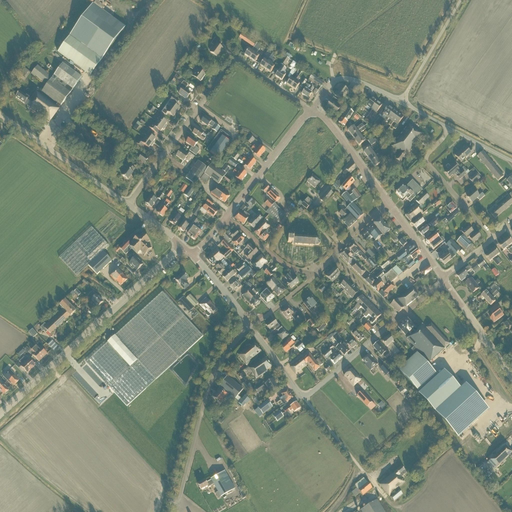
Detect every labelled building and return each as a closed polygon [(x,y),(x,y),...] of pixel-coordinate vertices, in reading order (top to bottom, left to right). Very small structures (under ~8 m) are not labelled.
[(77,0),(36,0),(34,4),(67,27),(83,4),(77,0)] [(90,45),(107,22),(90,9),(73,32),(90,45)] [(57,52),(90,76),(122,32),(107,22),(90,45),(87,49),(69,36),(57,52)] [(251,40),(242,34),(239,37),(249,44),(251,40)] [(210,53),(217,58),(223,49),(219,46),(221,43),(215,38),(211,44),(215,46),(210,53)] [(244,55),(250,59),(257,48),(259,45),(257,43),(251,51),(249,49),(244,55)] [(259,50),(257,48),(250,59),(255,62),(259,57),(256,55),(259,50)] [(260,66),(265,69),(272,59),(270,57),(267,62),(264,60),(260,66)] [(280,65),(283,66),(286,62),(287,63),(289,60),(285,58),(280,65)] [(275,60),(272,59),(265,69),(270,73),(274,67),(271,65),(275,60)] [(62,63),(59,68),(52,78),(38,66),(31,74),(46,86),(42,92),(58,104),(56,105),(37,91),(31,99),(29,98),(30,97),(27,96),(20,91),(15,97),(31,108),(30,109),(49,123),(70,93),(81,77),(62,63)] [(194,63),(190,68),(194,71),(191,76),(199,82),(204,75),(197,70),(199,67),(194,63)] [(280,65),(274,73),(276,74),(279,71),(282,67),(283,66),(280,65)] [(276,74),(275,76),(282,81),(285,76),(284,75),(285,73),(284,72),(286,70),(282,67),(279,71),(276,74)] [(287,84),(291,87),(298,77),(297,76),(293,81),(291,79),(287,84)] [(300,78),(298,77),(291,87),(295,90),(299,85),(297,83),(300,78)] [(313,80),(322,86),(324,83),(315,77),(313,80)] [(179,94),(186,99),(190,94),(185,90),(188,85),(183,82),(179,88),(182,90),(179,94)] [(308,85),(301,94),(308,99),(312,94),(311,93),(313,89),(308,85)] [(342,86),(338,91),(345,96),(349,92),(342,86)] [(342,101),(345,96),(338,91),(335,96),(342,101)] [(177,112),(180,109),(176,106),(179,102),(173,97),(170,101),(173,103),(167,112),(173,117),(177,111),(177,112)] [(369,114),(372,110),(371,109),(377,102),(372,98),(370,101),(366,99),(362,105),(365,107),(366,106),(370,109),(367,113),(369,114)] [(326,108),(331,111),(336,104),(331,101),(326,108)] [(377,102),(371,109),(372,110),(375,112),(372,116),(374,118),(377,114),(376,113),(382,105),(377,102)] [(340,108),(336,104),(331,111),(335,115),(340,108)] [(386,123),(389,119),(388,118),(393,110),(389,107),(385,111),(384,110),(380,115),(383,117),(384,115),(387,117),(384,121),(386,123)] [(339,123),(344,127),(347,122),(353,113),(348,110),(344,115),(339,123)] [(393,110),(388,118),(389,119),(391,121),(388,125),(390,126),(393,122),(398,114),(393,110)] [(159,120),(157,123),(165,129),(166,127),(165,126),(167,123),(162,119),(164,117),(158,113),(155,118),(159,120)] [(393,122),(396,124),(393,128),(395,130),(398,126),(398,125),(403,118),(398,114),(393,122)] [(201,122),(208,127),(208,126),(212,128),(214,124),(205,117),(201,122)] [(165,129),(157,123),(155,125),(152,122),(148,127),(157,134),(159,131),(160,132),(162,130),(164,130),(165,129)] [(401,153),(396,160),(400,163),(409,152),(410,152),(422,135),(408,124),(391,146),(401,153)] [(348,131),(352,136),(364,127),(362,125),(355,130),(353,127),(348,131)] [(366,129),(364,127),(352,136),(355,141),(361,137),(359,134),(366,129)] [(147,137),(145,139),(153,145),(154,143),(153,142),(155,140),(150,136),(152,133),(146,129),(143,134),(147,137)] [(207,136),(203,134),(196,129),(193,134),(200,139),(203,141),(207,136)] [(233,140),(221,131),(217,136),(207,150),(210,153),(218,158),(229,142),(231,143),(233,140)] [(363,140),(361,137),(355,141),(359,146),(366,141),(365,138),(363,140)] [(195,147),(197,143),(190,138),(186,143),(192,147),(189,151),(196,156),(200,150),(195,147)] [(152,147),(153,145),(145,139),(143,142),(139,139),(136,143),(141,147),(143,145),(149,149),(150,146),(152,147)] [(254,146),(253,147),(262,155),(265,151),(260,147),(258,149),(254,146)] [(259,158),(262,155),(253,147),(252,149),(256,152),(254,155),(259,158)] [(371,147),(364,153),(367,158),(373,154),(371,151),(373,150),(371,147)] [(460,151),(455,156),(461,162),(468,156),(469,157),(473,153),(470,150),(468,151),(465,148),(461,152),(460,151)] [(180,151),(176,156),(184,162),(185,159),(188,161),(191,158),(192,160),(194,157),(189,153),(187,156),(180,151)] [(367,158),(371,163),(384,154),(382,152),(375,156),(373,154),(367,158)] [(477,156),(483,163),(488,158),(483,152),(477,156)] [(138,159),(145,164),(148,159),(142,154),(138,159)] [(385,156),(384,154),(371,163),(375,168),(380,164),(378,161),(385,156)] [(245,158),(243,159),(253,166),(256,162),(251,159),(249,161),(245,158)] [(493,165),(488,158),(483,163),(488,169),(493,165)] [(228,162),(235,168),(238,165),(231,159),(228,162)] [(250,170),(253,166),(243,159),(242,161),(247,164),(245,167),(250,170)] [(198,162),(186,179),(195,185),(207,168),(198,162)] [(212,164),(204,174),(200,179),(206,184),(210,178),(219,185),(222,180),(228,185),(231,180),(225,176),(226,175),(212,164)] [(448,170),(445,173),(449,178),(454,174),(460,180),(465,175),(462,172),(461,173),(454,164),(447,170),(448,170)] [(222,170),(226,174),(230,169),(226,165),(222,170)] [(341,176),(344,179),(349,174),(356,168),(353,165),(352,166),(351,166),(347,169),(341,176)] [(499,171),(493,165),(488,169),(493,176),(499,171)] [(122,176),(128,180),(133,173),(133,172),(135,169),(132,167),(130,170),(127,168),(122,176)] [(235,170),(234,171),(243,178),(247,174),(242,170),(240,173),(235,170)] [(243,178),(234,171),(233,172),(237,176),(236,178),(240,182),(243,178)] [(503,177),(499,171),(493,176),(498,181),(503,177)] [(480,179),(476,174),(469,179),(473,184),(480,179)] [(307,182),(315,188),(320,182),(312,176),(307,182)] [(354,182),(349,178),(341,187),(346,191),(354,182)] [(396,193),(403,200),(405,197),(410,203),(422,191),(412,181),(405,189),(402,186),(396,193)] [(220,200),(224,203),(230,196),(225,193),(226,191),(217,185),(211,194),(219,200),(220,200)] [(280,198),(271,190),(270,191),(269,189),(266,186),(262,191),(265,193),(267,194),(266,195),(275,203),(280,198)] [(184,195),(189,199),(195,190),(190,187),(184,195)] [(351,192),(353,194),(357,200),(361,197),(355,189),(351,192)] [(329,190),(324,197),(327,200),(333,193),(329,190)] [(479,201),(485,196),(482,193),(479,196),(474,191),(467,197),(472,203),(477,198),(479,201)] [(349,196),(346,193),(341,196),(349,206),(357,200),(353,194),(349,196)] [(416,201),(420,206),(429,198),(425,193),(416,201)] [(157,200),(151,196),(145,204),(146,204),(145,205),(148,207),(148,206),(151,208),(157,200)] [(511,201),(509,197),(503,203),(507,208),(511,203),(511,201)] [(302,205),(307,209),(313,202),(308,198),(302,205)] [(157,213),(163,217),(167,211),(165,209),(168,204),(169,205),(171,202),(168,199),(157,213)] [(266,212),(276,223),(285,214),(274,204),(270,199),(265,204),(269,209),(266,212)] [(214,204),(208,200),(206,203),(207,203),(202,209),(213,217),(217,212),(211,207),(214,204)] [(503,203),(496,208),(501,213),(507,208),(503,203)] [(363,215),(352,204),(344,211),(343,210),(339,213),(344,219),(342,221),(349,228),(357,221),(363,215)] [(405,215),(410,222),(415,218),(415,219),(423,213),(416,205),(408,212),(409,212),(405,215)] [(170,222),(175,226),(181,218),(180,217),(184,211),(180,208),(179,211),(176,215),(175,214),(170,222)] [(495,219),(501,213),(496,208),(490,213),(495,219)] [(234,219),(244,225),(248,218),(243,215),(238,212),(234,219)] [(254,229),(263,219),(259,214),(253,220),(249,224),(254,229)] [(178,228),(183,232),(188,225),(186,224),(190,218),(187,216),(178,228)] [(412,224),(416,229),(424,222),(420,217),(412,224)] [(373,224),(374,225),(382,235),(383,236),(387,234),(394,243),(397,241),(390,231),(380,219),(373,224)] [(426,226),(418,232),(422,236),(429,231),(438,224),(435,220),(428,225),(430,227),(427,229),(426,226)] [(253,231),(259,237),(264,232),(264,233),(268,229),(270,227),(269,227),(270,226),(263,221),(253,231)] [(373,238),(375,241),(382,235),(374,225),(367,230),(373,238)] [(192,237),(191,238),(195,240),(201,232),(197,229),(199,227),(197,226),(196,228),(193,226),(187,234),(192,237)] [(477,232),(475,234),(469,227),(462,232),(467,239),(469,237),(474,243),(481,237),(477,232)] [(109,247),(91,228),(59,258),(77,277),(88,266),(97,275),(112,261),(103,252),(109,247)] [(264,233),(264,232),(259,237),(264,242),(269,236),(268,235),(270,232),(268,229),(264,233)] [(137,255),(138,254),(142,255),(145,257),(147,254),(149,256),(151,254),(150,252),(152,249),(150,247),(149,243),(150,242),(142,235),(141,234),(138,230),(119,249),(126,255),(131,249),(137,255)] [(370,241),(373,238),(367,230),(361,236),(368,245),(371,243),(370,241)] [(225,240),(224,240),(227,244),(239,234),(236,231),(231,235),(232,236),(231,237),(229,235),(230,234),(228,232),(223,236),(224,238),(223,239),(225,240)] [(433,250),(445,240),(442,237),(440,239),(435,233),(426,241),(426,242),(426,243),(427,245),(429,245),(433,250)] [(465,250),(472,244),(463,235),(457,242),(465,250)] [(244,239),(241,236),(239,237),(238,236),(232,242),(236,247),(244,239)] [(292,243),(292,245),(315,246),(318,246),(320,242),(319,239),(316,238),(293,236),(293,238),(288,238),(289,238),(289,242),(288,242),(288,243),(292,243)] [(227,244),(224,240),(221,244),(228,251),(222,256),(216,249),(209,256),(210,256),(207,260),(213,266),(217,262),(218,264),(224,258),(225,259),(234,251),(227,244)] [(455,255),(460,250),(451,240),(446,245),(451,250),(455,255)] [(381,248),(375,241),(371,244),(377,251),(381,248)] [(504,242),(499,246),(504,251),(506,249),(508,251),(510,249),(509,247),(504,242)] [(354,258),(355,257),(356,256),(356,257),(357,256),(357,255),(357,254),(360,258),(361,257),(365,261),(367,259),(360,252),(352,243),(346,249),(354,258)] [(258,252),(253,248),(250,245),(246,249),(249,251),(245,255),(251,261),(257,254),(257,253),(258,252)] [(416,249),(413,245),(405,251),(408,255),(416,249)] [(370,248),(366,252),(372,258),(376,254),(370,248)] [(495,249),(490,253),(495,258),(500,254),(495,249)] [(340,255),(348,264),(354,259),(351,255),(349,256),(344,250),(340,255)] [(405,262),(406,263),(407,265),(409,268),(415,264),(412,261),(417,257),(416,257),(420,254),(417,250),(409,256),(411,258),(405,262)] [(447,254),(440,259),(444,265),(451,259),(456,256),(455,255),(451,250),(447,254)] [(397,258),(401,262),(404,259),(403,258),(407,255),(404,252),(397,258)] [(490,253),(485,257),(490,262),(493,260),(494,262),(496,260),(495,258),(490,253)] [(143,265),(136,258),(135,258),(131,255),(128,258),(132,262),(130,264),(137,271),(143,265)] [(264,259),(260,255),(252,262),(252,261),(250,263),(254,268),(264,259)] [(373,269),(373,268),(376,265),(371,258),(367,262),(373,269)] [(267,263),(264,259),(254,268),(257,271),(258,269),(259,270),(267,263)] [(351,268),(361,277),(365,272),(361,268),(362,267),(355,259),(350,264),(353,266),(351,268)] [(218,272),(221,276),(228,270),(226,267),(228,265),(223,260),(221,262),(222,263),(216,268),(219,271),(218,272)] [(477,264),(478,266),(472,270),(475,274),(480,269),(486,265),(483,260),(477,264)] [(380,266),(383,270),(389,264),(387,261),(380,266)] [(242,265),(237,270),(240,274),(245,269),(247,267),(244,264),(242,266),(242,265)] [(432,270),(429,266),(428,267),(427,266),(421,271),(424,276),(432,270)] [(238,276),(241,280),(251,271),(248,267),(238,276)] [(457,276),(461,282),(469,276),(467,273),(471,270),(469,267),(464,270),(457,276)] [(334,268),(330,272),(336,278),(340,274),(334,268)] [(121,286),(127,280),(123,275),(124,274),(119,269),(110,276),(115,282),(116,281),(121,286)] [(273,275),(268,269),(264,272),(269,278),(273,275)] [(223,277),(227,282),(237,273),(235,270),(232,273),(230,270),(223,277)] [(386,275),(386,274),(372,287),(383,299),(388,294),(395,287),(391,283),(397,277),(391,270),(386,275)] [(364,280),(372,287),(386,274),(383,271),(383,272),(376,278),(374,279),(370,275),(364,280)] [(336,278),(330,272),(326,276),(332,283),(336,278)] [(189,286),(185,281),(188,279),(183,273),(175,280),(184,290),(189,286)] [(285,284),(285,285),(293,278),(289,274),(285,278),(287,281),(285,283),(285,284)] [(293,278),(285,285),(286,286),(287,286),(288,285),(291,288),(298,282),(294,277),(293,278)] [(274,292),(278,297),(284,291),(281,287),(273,278),(266,284),(273,293),(274,292)] [(465,284),(468,287),(469,289),(470,288),(473,293),(479,288),(478,286),(481,283),(478,280),(475,283),(472,279),(465,284)] [(340,286),(344,290),(350,284),(346,280),(340,286)] [(230,286),(236,292),(241,287),(236,281),(230,286)] [(354,288),(350,284),(344,290),(348,294),(354,288)] [(406,308),(419,297),(411,287),(396,300),(395,300),(390,305),(398,313),(405,307),(406,308)] [(354,288),(348,294),(352,299),(358,292),(354,288)] [(242,296),(252,306),(252,305),(254,307),(260,302),(258,300),(259,299),(250,289),(242,296)] [(260,297),(267,304),(274,297),(268,289),(260,297)] [(338,294),(333,289),(330,292),(335,297),(338,294)] [(482,297),(486,301),(497,291),(495,290),(489,295),(486,292),(482,296),(482,297)] [(499,293),(497,291),(486,301),(491,306),(496,302),(493,299),(499,293)] [(203,337),(162,293),(86,362),(127,407),(203,337)] [(91,300),(98,307),(103,302),(96,295),(96,296),(94,293),(91,295),(94,298),(91,300)] [(198,304),(190,295),(186,299),(195,307),(198,304)] [(355,307),(357,309),(366,300),(362,296),(355,302),(357,305),(355,307)] [(319,306),(312,297),(303,304),(311,313),(319,306)] [(206,299),(199,305),(205,311),(206,311),(208,313),(206,314),(206,315),(208,317),(209,317),(211,315),(216,310),(211,306),(212,305),(206,299)] [(370,304),(366,300),(357,309),(358,310),(361,308),(363,310),(370,304)] [(70,317),(75,312),(65,301),(60,306),(63,309),(46,325),(45,324),(40,328),(45,333),(47,331),(50,335),(70,316),(70,317)] [(364,316),(373,307),(370,304),(363,310),(365,312),(363,315),(364,316)] [(490,319),(494,323),(504,316),(502,313),(503,312),(497,305),(490,311),(492,314),(494,313),(495,315),(490,319)] [(288,307),(282,313),(287,320),(291,316),(295,320),(296,319),(301,325),(305,323),(299,316),(296,312),(293,314),(288,307)] [(368,316),(371,318),(377,311),(373,307),(364,316),(366,318),(368,316)] [(377,311),(371,318),(373,320),(370,322),(372,324),(381,315),(377,311)] [(273,319),(266,326),(271,333),(279,326),(273,319)] [(420,391),(422,393),(425,390),(423,388),(437,375),(424,361),(425,359),(429,363),(450,344),(448,343),(445,340),(431,324),(426,328),(422,324),(416,329),(407,319),(398,328),(405,336),(409,332),(411,335),(406,339),(423,356),(421,358),(417,353),(398,370),(419,392),(420,391)] [(501,325),(503,328),(505,326),(509,331),(511,328),(511,320),(510,319),(504,324),(503,324),(501,325)] [(351,333),(359,342),(364,338),(358,331),(355,329),(351,333)] [(283,331),(277,336),(282,341),(288,336),(283,331)] [(348,345),(346,343),(344,341),(343,342),(337,335),(334,339),(334,340),(336,342),(337,342),(339,345),(336,348),(340,352),(340,351),(344,356),(350,351),(346,347),(348,345)] [(287,342),(280,347),(286,353),(294,346),(298,350),(303,346),(301,343),(300,344),(297,341),(295,343),(293,342),(296,340),(293,336),(290,339),(290,338),(286,341),(287,342)] [(389,336),(382,342),(387,347),(395,356),(399,353),(394,347),(396,345),(389,336)] [(346,343),(348,345),(352,349),(357,344),(351,338),(346,343)] [(373,347),(378,352),(383,347),(378,342),(373,347)] [(249,345),(237,355),(247,366),(257,357),(256,356),(261,352),(254,343),(250,347),(249,345)] [(36,346),(33,348),(43,358),(47,354),(41,348),(39,349),(36,346)] [(382,355),(384,357),(388,353),(383,347),(378,352),(381,356),(382,355)] [(43,358),(33,348),(31,350),(34,354),(33,356),(39,362),(43,358)] [(332,354),(329,350),(322,356),(326,359),(329,356),(332,354)] [(338,361),(343,357),(338,352),(336,353),(334,352),(333,353),(334,355),(333,355),(338,361)] [(302,360),(301,359),(290,368),(296,374),(299,371),(298,371),(301,369),(306,365),(305,364),(307,362),(312,358),(309,354),(302,360)] [(330,357),(329,359),(334,365),(338,361),(333,355),(332,354),(329,356),(330,357)] [(368,355),(362,360),(366,364),(365,365),(370,371),(378,364),(373,358),(372,359),(368,355)] [(24,357),(22,360),(31,369),(35,366),(29,359),(27,361),(24,357)] [(272,367),(266,358),(260,362),(259,360),(248,368),(256,379),(267,372),(267,371),(272,367)] [(307,362),(315,372),(320,367),(312,358),(307,362)] [(31,369),(22,360),(19,362),(22,365),(21,367),(27,373),(31,369)] [(391,372),(384,365),(379,369),(386,376),(391,372)] [(352,369),(344,376),(353,387),(361,380),(352,369)] [(12,384),(14,386),(19,381),(14,376),(15,375),(10,370),(3,376),(11,385),(12,384)] [(425,397),(433,406),(457,384),(448,375),(425,397)] [(226,397),(232,402),(232,401),(233,402),(233,401),(233,402),(243,390),(227,377),(219,387),(220,388),(212,397),(220,404),(226,397)] [(278,388),(272,379),(265,384),(271,393),(278,388)] [(2,393),(4,395),(9,390),(4,385),(5,385),(0,380),(0,392),(1,394),(2,393)] [(262,385),(255,389),(258,393),(265,389),(262,385)] [(436,411),(456,433),(484,407),(464,385),(436,411)] [(293,398),(288,390),(281,395),(278,397),(284,406),(287,403),(287,402),(293,398)] [(371,411),(375,407),(362,392),(357,396),(371,411)] [(238,403),(243,407),(245,404),(249,399),(244,395),(238,403)] [(258,408),(263,415),(272,407),(267,401),(258,408)] [(300,409),(296,403),(290,407),(284,411),(285,413),(289,411),(290,412),(292,410),(294,413),(300,409)] [(279,411),(273,416),(276,420),(282,415),(279,411)] [(506,461),(505,460),(511,453),(511,452),(506,446),(491,461),(494,465),(493,466),(496,469),(501,465),(502,466),(504,464),(503,463),(506,461)] [(378,484),(389,497),(405,483),(401,478),(407,473),(401,467),(392,475),(390,474),(378,484)] [(205,480),(198,484),(201,490),(207,487),(208,488),(213,484),(221,497),(234,489),(224,472),(211,480),(206,483),(205,480)] [(372,488),(364,478),(355,486),(357,488),(360,493),(363,496),(372,488)] [(355,498),(360,493),(357,488),(351,493),(355,498)] [(399,490),(390,498),(394,502),(402,495),(399,490)] [(384,511),(377,500),(357,511),(384,511)]
